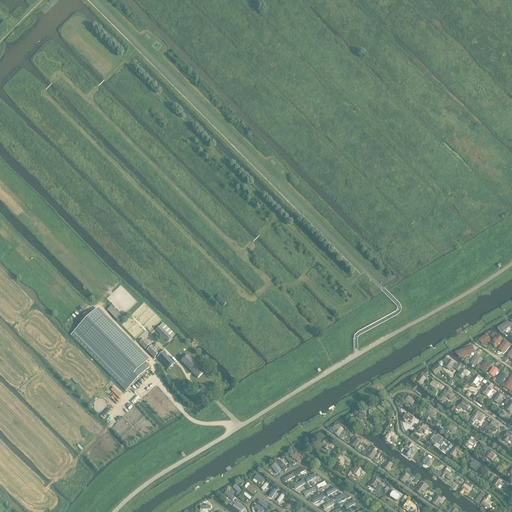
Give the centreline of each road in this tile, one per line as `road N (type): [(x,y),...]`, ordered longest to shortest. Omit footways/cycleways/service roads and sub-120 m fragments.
road 1 (track): [(89,511),(146,458),(317,350),(319,338)]
road 2 (residential): [(114,511),(239,427)]
